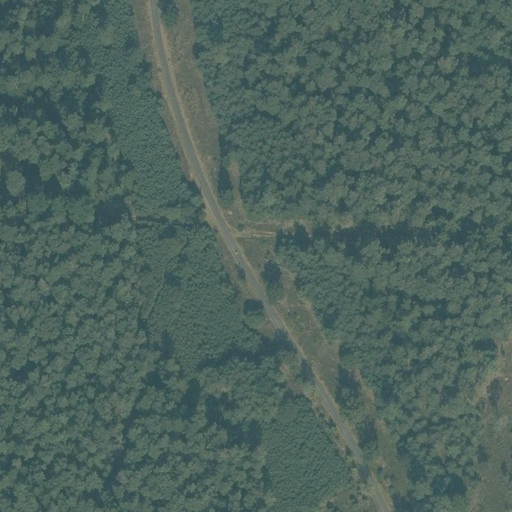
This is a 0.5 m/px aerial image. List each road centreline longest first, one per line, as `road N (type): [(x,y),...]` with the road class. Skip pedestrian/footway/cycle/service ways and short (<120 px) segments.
road 1 (track): [(511,234),(418,242),(223,230)]
road 2 (track): [(0,201),(223,230)]
